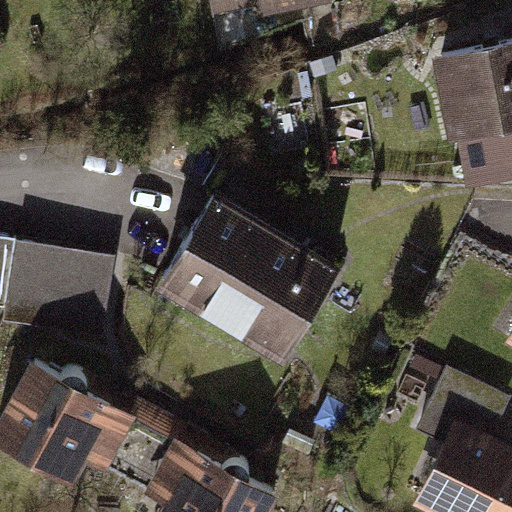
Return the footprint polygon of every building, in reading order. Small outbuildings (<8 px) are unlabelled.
[(511,33),(433,49),(448,127),(455,126),(511,114),(511,33)] [(511,173),(511,114),(455,126),(466,183),(511,173)] [(210,186),(160,270),(286,344),(336,261),(210,186)] [(0,233),(0,302),(4,303),(7,285),(14,235),(0,233)] [(114,251),(14,235),(7,285),(2,316),(33,320),(70,326),(101,331),(106,300),(114,251)] [(440,363),(416,352),(411,362),(435,373),(440,363)] [(24,355),(0,399),(0,434),(66,470),(79,447),(122,470),(156,408),(69,361),(63,360),(58,361),(55,366),(42,359),(40,363),(24,355)] [(460,444),(430,506),(443,511),(511,511),(511,449),(485,437),(506,394),(450,367),(421,425),(460,444)] [(155,511),(260,511),(273,488),(257,479),(259,475),(246,468),(249,462),(247,458),(243,454),(156,408),(122,470),(166,493),(155,511)]
